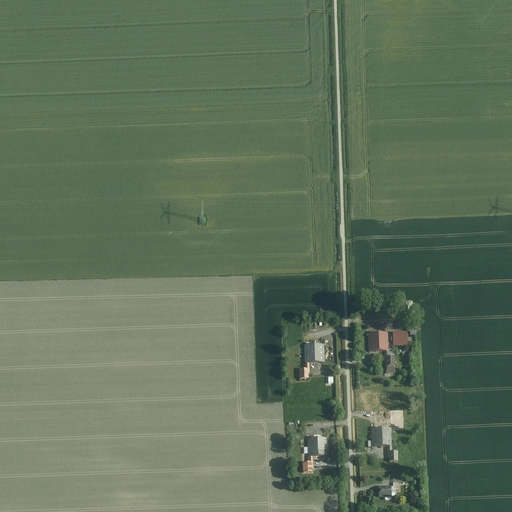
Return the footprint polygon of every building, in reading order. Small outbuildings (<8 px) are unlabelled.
[(384,352),(389,351),(388,333),(367,334),(368,353),(384,352)] [(409,333),(393,333),(393,346),(408,346),(408,343),(413,343),(413,338),(409,338),(409,333)] [(324,345),(304,345),(304,363),(309,363),(324,363),(324,345)] [(389,351),(384,352),(384,361),(387,361),(387,374),(396,374),(395,357),(389,358),(389,351)] [(310,374),(309,363),(304,363),(304,369),(298,370),(298,380),(308,379),(307,374),(310,374)] [(372,447),(387,446),(392,446),(391,428),(371,429),(372,447)] [(327,438),(308,439),(308,457),(312,457),(328,456),(327,438)] [(392,452),(392,446),(387,446),(387,456),(388,456),(389,462),(398,462),(398,452),(392,452)] [(312,457),(308,457),(308,463),(302,463),(302,472),(311,472),(311,467),(312,467),(312,457)] [(393,487),(379,487),(380,499),(393,498),(393,487)]
